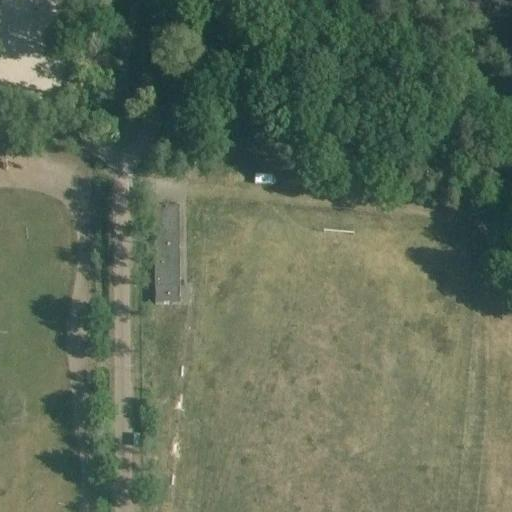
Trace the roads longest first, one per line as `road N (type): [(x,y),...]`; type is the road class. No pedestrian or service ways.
road 1 (unclassified): [(124,511),(119,155)]
road 2 (track): [(133,0),(119,155)]
